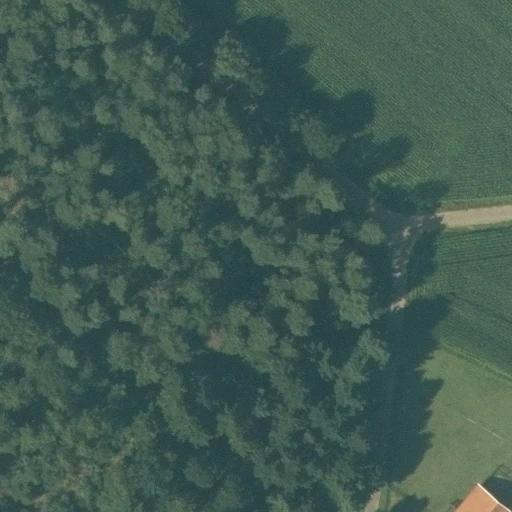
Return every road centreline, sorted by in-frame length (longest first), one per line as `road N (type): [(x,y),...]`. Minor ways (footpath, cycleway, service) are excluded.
road 1 (track): [(312,511),(0,250)]
road 2 (residential): [(124,0),(397,233)]
road 3 (residential): [(397,233),(398,281),(360,511)]
